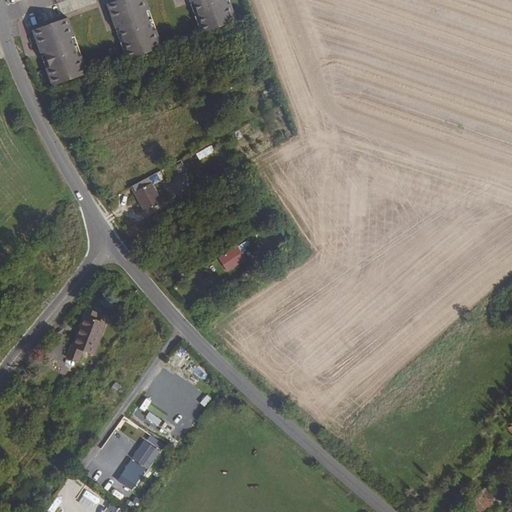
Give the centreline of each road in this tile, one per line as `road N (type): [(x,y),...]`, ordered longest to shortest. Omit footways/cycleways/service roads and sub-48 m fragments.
road 1 (tertiary): [(113,244),(267,412),(383,511)]
road 2 (tertiary): [(0,16),(40,121),(113,244)]
road 3 (unknown): [(183,326),(76,477)]
road 4 (unclassified): [(0,383),(113,244)]
